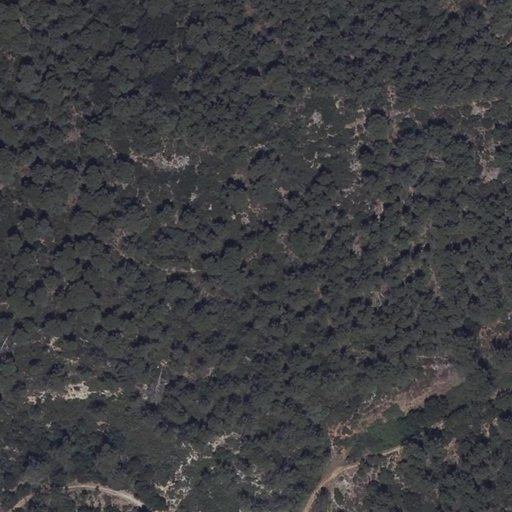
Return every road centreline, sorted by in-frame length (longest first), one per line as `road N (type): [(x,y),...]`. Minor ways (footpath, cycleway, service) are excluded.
road 1 (track): [(511,391),(323,479),(306,511)]
road 2 (track): [(161,511),(88,484),(38,493),(11,511)]
